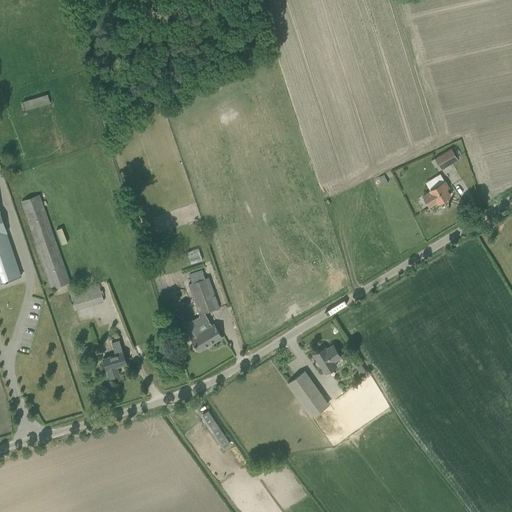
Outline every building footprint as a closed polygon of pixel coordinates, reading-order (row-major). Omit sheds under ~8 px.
[(48,94),(23,100),(26,109),(50,103),(48,94)] [(451,148),(434,159),(441,170),(458,160),(451,148)] [(438,203),(450,196),(446,189),(448,188),(440,174),(426,183),(430,190),(422,196),(429,208),(438,202),(438,203)] [(388,183),(384,175),(378,178),(383,186),(388,183)] [(49,222),(45,211),(39,194),(21,200),(52,288),(70,281),(49,222)] [(0,283),(22,276),(6,229),(9,228),(0,200),(0,283)] [(199,352),(222,337),(214,324),(212,325),(205,313),(219,308),(208,277),(205,278),(202,270),(189,275),(192,283),(189,284),(199,315),(200,316),(184,325),(192,338),(191,339),(199,352)] [(71,292),(76,309),(104,301),(99,284),(71,292)] [(83,354),(90,352),(88,345),(81,348),(83,354)] [(321,350),(314,354),(325,373),(337,366),(334,361),(341,357),(333,345),(322,352),(321,350)] [(107,369),(109,378),(119,375),(119,374),(116,366),(126,363),(126,364),(126,363),(123,353),(103,359),(106,370),(107,369)] [(311,416),(328,404),(304,371),(288,383),(311,416)] [(210,409),(203,413),(222,448),(230,444),(210,409)]
